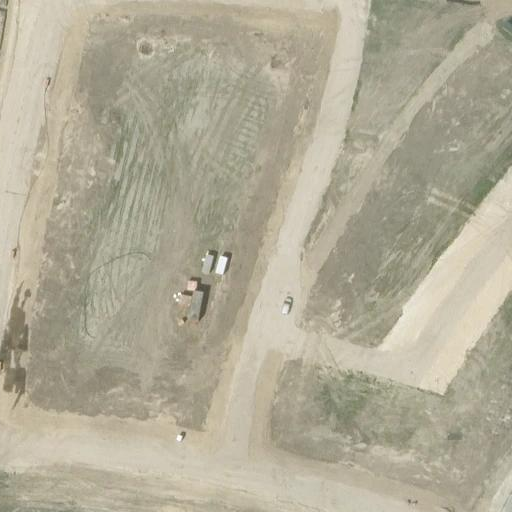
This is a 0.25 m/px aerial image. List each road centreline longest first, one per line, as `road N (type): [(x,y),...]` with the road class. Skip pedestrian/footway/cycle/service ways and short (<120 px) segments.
road 1 (residential): [(234,479),(275,274),(334,112),(360,0)]
road 2 (residential): [(0,442),(234,479)]
road 3 (residential): [(0,223),(60,0)]
road 4 (residential): [(234,479),(381,511)]
